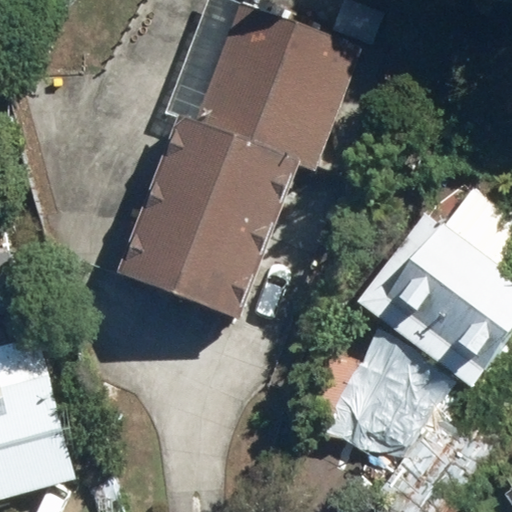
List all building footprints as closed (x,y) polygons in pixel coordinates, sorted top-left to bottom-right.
[(184,117),(126,278),(251,323),(308,164),(326,171),(372,45),(248,0),(215,0),(174,114),(184,117)] [(436,205),(367,296),(480,384),(511,342),(511,210),(482,187),(457,221),(436,205)] [(24,248),(0,256),(0,315),(43,300),(24,248)] [(0,500),(86,478),(49,337),(0,350),(0,500)] [(432,371),(391,412),(414,435),(455,394),(432,371)]
